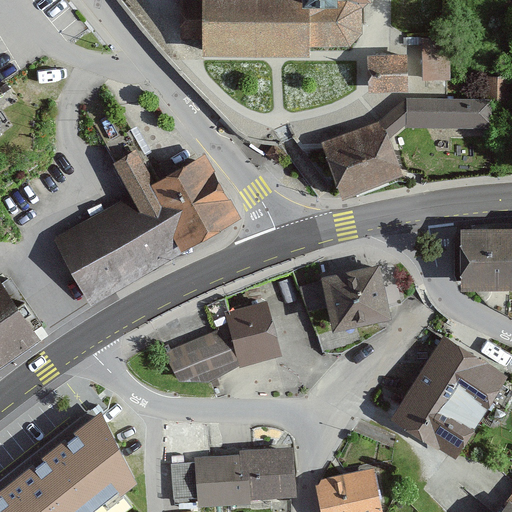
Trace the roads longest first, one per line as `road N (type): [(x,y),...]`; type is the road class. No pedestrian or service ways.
road 1 (residential): [(88,340),(126,391),(148,403),(289,412),(310,427),(309,511)]
road 2 (residential): [(288,242),(95,0)]
road 3 (tertiary): [(88,340),(130,311),(288,242)]
road 4 (unclassified): [(511,334),(443,290),(422,210)]
road 5 (tertiary): [(288,242),(422,210)]
